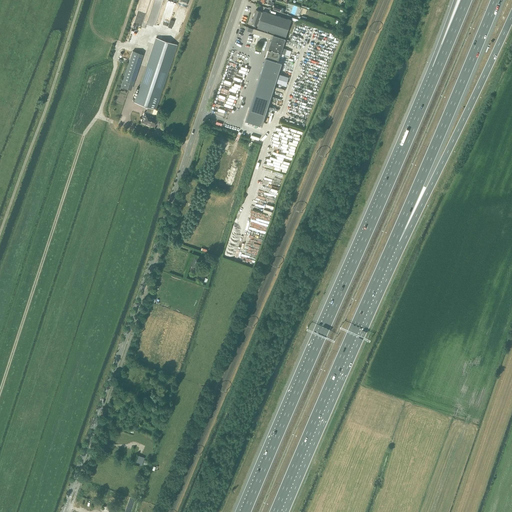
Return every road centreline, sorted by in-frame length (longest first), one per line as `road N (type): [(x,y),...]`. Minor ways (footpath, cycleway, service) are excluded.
road 1 (secondary): [(64,511),(239,0)]
road 2 (motorway): [(438,68),(248,503)]
road 3 (motorway): [(276,511),(394,239)]
road 4 (track): [(84,132),(0,396)]
road 5 (motorway): [(394,239),(496,0)]
road 6 (motorway): [(394,239),(429,189),(511,16)]
road 7 (unknown): [(230,42),(257,54),(242,109),(267,122),(277,116),(304,46)]
road 8 (track): [(84,132),(100,111),(119,46),(171,65)]
